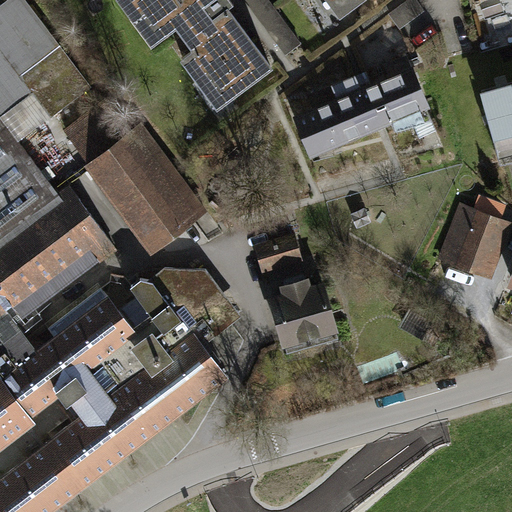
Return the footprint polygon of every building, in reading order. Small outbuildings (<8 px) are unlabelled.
[(74,415),(0,471),(0,511),(46,511),(229,374),(204,341),(241,314),(205,266),(164,264),(149,276),(139,275),(129,282),(138,294),(120,308),(107,290),(34,346),(15,320),(116,246),(68,182),(50,196),(0,128),(0,120),(34,95),(19,73),(59,44),(26,0),(2,0),(0,2),(0,445),(34,419),(31,414),(52,397),(59,406),(64,401),(70,408),(74,415)] [(223,3),(220,0),(108,0),(143,44),(166,26),(183,49),(171,58),(208,106),(263,64),(218,7),(223,3)] [(318,0),(330,16),(351,0),(318,0)] [(418,0),(405,0),(388,13),(400,28),(425,9),(418,0)] [(412,66),(286,116),(305,163),(430,112),(412,66)] [(511,77),(471,89),(491,164),(511,157),(511,77)] [(63,129),(86,160),(130,128),(107,96),(63,129)] [(149,251),(207,209),(141,119),(130,128),(86,160),(83,162),(149,251)] [(511,222),(457,204),(434,264),(488,284),(511,222)] [(365,206),(351,213),(357,227),(371,220),(365,206)] [(262,271),(303,259),(295,231),(254,243),(262,271)] [(511,263),(503,289),(511,292),(511,263)] [(281,289),(268,293),(282,344),(285,343),(287,351),(338,337),(336,329),(339,328),(324,277),(311,281),(308,273),(279,282),(281,289)]
